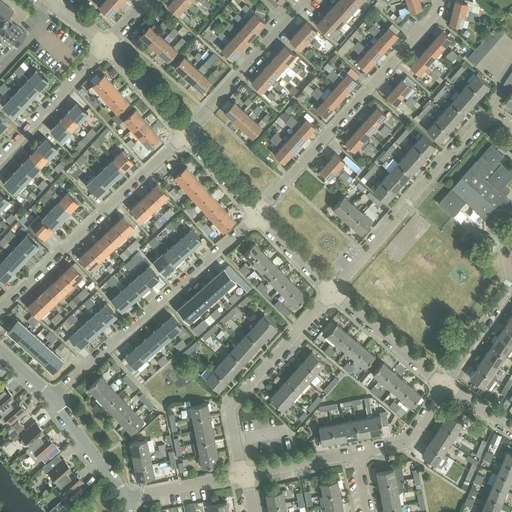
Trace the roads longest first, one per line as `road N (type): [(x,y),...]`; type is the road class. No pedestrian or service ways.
road 1 (residential): [(253,214),(437,18),(438,0)]
road 2 (residential): [(52,397),(253,214)]
road 3 (residential): [(511,125),(491,110),(331,290)]
road 4 (residential): [(0,309),(183,130)]
road 5 (residential): [(243,474),(234,409),(331,290)]
road 6 (residential): [(183,130),(301,0)]
road 7 (residential): [(0,163),(105,45)]
road 8 (residential): [(443,386),(331,290)]
road 9 (residential): [(443,386),(511,278)]
road 10 (residential): [(124,498),(52,397)]
road 11 (residential): [(124,498),(243,474)]
